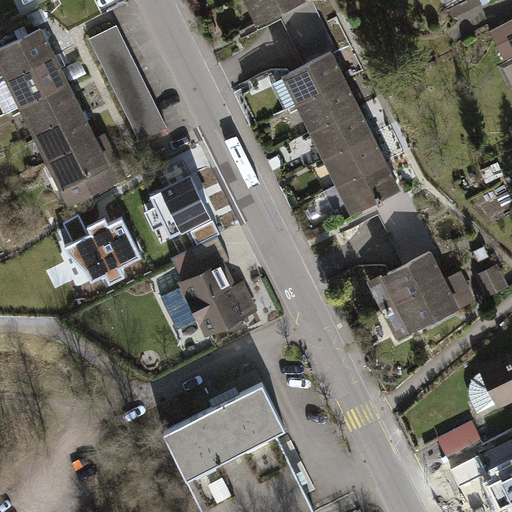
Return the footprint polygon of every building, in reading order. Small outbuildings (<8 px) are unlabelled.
[(248,0),(259,22),(304,1),(303,0),(248,0)] [(500,46),(511,39),(511,22),(493,33),(500,46)] [(117,26),(90,39),(141,143),(168,130),(117,26)] [(0,49),(0,69),(6,82),(55,57),(41,29),(0,49)] [(6,82),(20,110),(69,85),(55,57),(6,82)] [(290,79),(304,105),(346,84),(333,57),(290,79)] [(304,105),(317,131),(360,110),(346,84),(304,105)] [(20,110),(34,138),(83,113),(69,85),(20,110)] [(317,131),(331,158),(373,136),(360,110),(317,131)] [(34,138),(48,166),(97,142),(83,113),(34,138)] [(97,142),(48,166),(68,205),(128,176),(108,136),(97,142)] [(331,158),(344,184),(386,163),(373,136),(331,158)] [(344,184),(357,211),(400,189),(386,163),(344,184)] [(190,174),(151,194),(171,235),(210,216),(190,174)] [(141,255),(123,217),(66,245),(69,251),(95,277),(141,255)] [(204,268),(183,278),(208,331),(261,305),(246,275),(232,281),(221,260),(232,254),(222,232),(193,246),(204,268)] [(487,248),(477,252),(482,262),(492,258),(487,248)] [(397,308),(447,280),(440,267),(443,265),(435,249),(381,278),(397,308)] [(499,265),(478,275),(488,295),(499,290),(509,285),(499,265)] [(385,314),(400,341),(476,299),(462,272),(447,280),(397,308),(385,314)] [(511,353),(482,368),(501,407),(511,401),(511,353)] [(266,386),(167,434),(204,511),(314,511),(279,439),(289,434),(266,386)] [(473,421),(440,437),(448,455),(482,439),(473,421)] [(501,475),(488,481),(501,507),(511,501),(511,458),(496,466),(501,475)]
